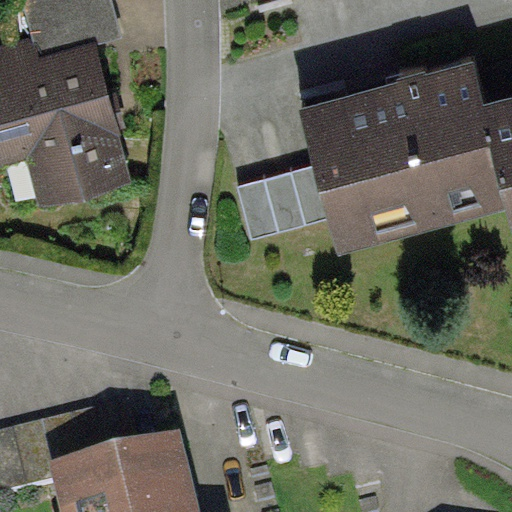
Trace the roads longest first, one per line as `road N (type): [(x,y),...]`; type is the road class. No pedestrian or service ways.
road 1 (residential): [(150,301),(511,417)]
road 2 (residential): [(188,0),(197,89),(150,301)]
road 3 (residential): [(0,272),(150,301)]
